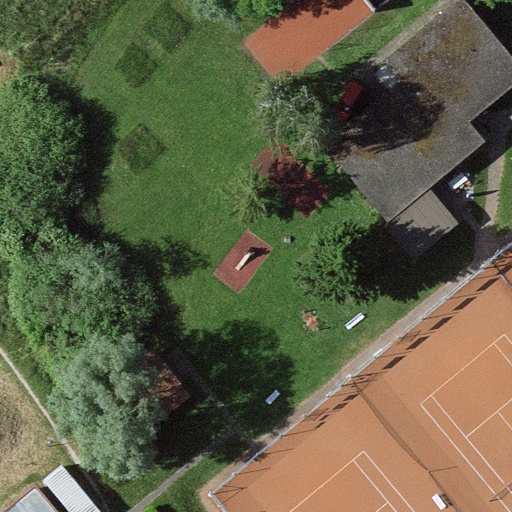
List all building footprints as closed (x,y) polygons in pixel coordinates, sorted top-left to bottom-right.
[(360,0),(292,0),(260,35),(300,73),(365,4),(360,0)] [(403,87),(322,156),(370,212),(387,198),(401,214),(483,145),(467,127),(511,88),(511,64),(460,4),(386,66),(403,87)] [(457,226),(430,196),(387,234),(414,265),(457,226)] [(151,342),(95,382),(133,436),(190,396),(151,342)] [(48,511),(36,497),(18,511),(48,511)]
